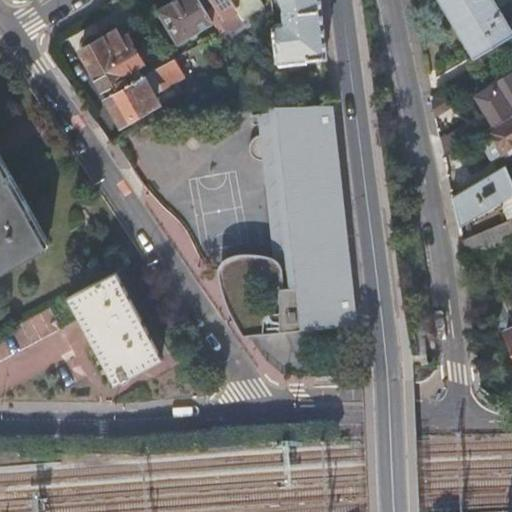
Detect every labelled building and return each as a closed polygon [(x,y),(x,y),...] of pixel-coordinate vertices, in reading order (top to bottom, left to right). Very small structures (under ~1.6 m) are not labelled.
[(178,43),(212,22),(199,0),(173,0),(158,10),(178,43)] [(211,0),(223,19),(239,9),(233,0),(211,0)] [(306,57),(326,55),(319,0),(281,0),(284,5),(283,12),(284,18),(282,22),(273,23),(277,59),(306,55),(306,57)] [(438,0),(472,58),(511,32),(511,31),(500,11),(493,0),(438,0)] [(493,0),(500,11),(508,6),(504,0),(493,0)] [(174,58),(167,62),(142,76),(135,65),(142,60),(127,36),(121,39),(115,31),(103,38),(102,37),(81,50),(121,122),(156,101),(151,93),(183,74),(174,58)] [(489,127),(511,113),(511,73),(476,95),(488,115),(483,118),(489,127)] [(443,93),(430,102),(433,115),(450,104),(443,93)] [(237,317),(247,333),(354,323),(329,101),(274,103),(274,113),(251,113),(252,124),(263,123),(264,134),(262,134),(259,134),(255,135),(252,138),(249,143),(249,146),(249,148),(250,153),(253,156),(256,158),(263,159),(267,158),(270,156),(272,153),(274,150),(274,148),(286,146),(295,200),(300,241),(303,273),(280,276),(280,272),(279,267),(278,264),(276,262),(271,258),(266,256),(245,255),(233,255),(230,257),(225,260),(222,264),(221,270),(221,275),(226,294),(237,317)] [(511,113),(489,127),(504,151),(511,147),(511,113)] [(458,132),(439,143),(442,157),(464,143),(458,132)] [(0,269),(45,243),(0,164),(0,269)] [(451,197),(458,224),(487,206),(490,211),(502,204),(499,199),(511,191),(511,182),(504,165),(451,197)] [(511,215),(461,239),(463,258),(506,243),(503,237),(511,233),(511,215)] [(116,270),(68,297),(109,380),(157,356),(116,270)]
